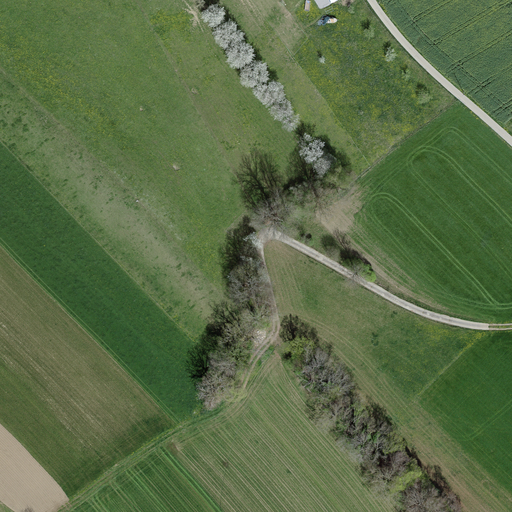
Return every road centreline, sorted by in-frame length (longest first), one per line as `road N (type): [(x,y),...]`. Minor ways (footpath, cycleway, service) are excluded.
road 1 (track): [(261,233),(455,322),(511,326)]
road 2 (unclassified): [(511,141),(429,68),(370,0)]
